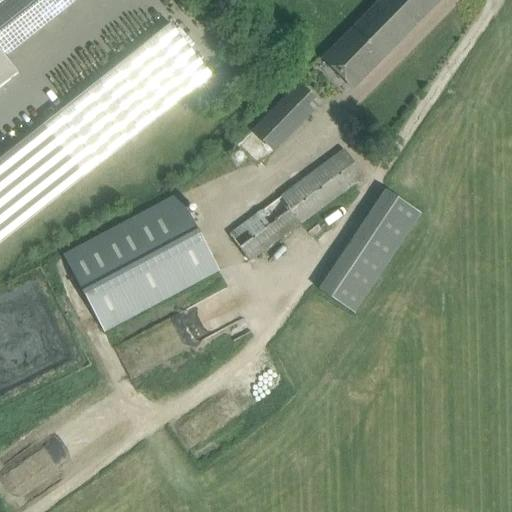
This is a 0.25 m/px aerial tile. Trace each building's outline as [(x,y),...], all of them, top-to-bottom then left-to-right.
[(0,0),(0,87),(17,73),(12,67),(5,58),(78,0),(0,0)] [(353,88),(439,0),(381,0),(324,59),(353,88)] [(170,25),(0,159),(0,242),(211,76),(170,25)] [(274,152),(320,105),(298,84),(253,131),(274,152)] [(363,175),(343,148),(229,235),(249,261),(363,175)] [(317,291),(356,315),(420,213),(382,189),(317,291)] [(64,257),(103,331),(218,270),(179,196),(64,257)]
